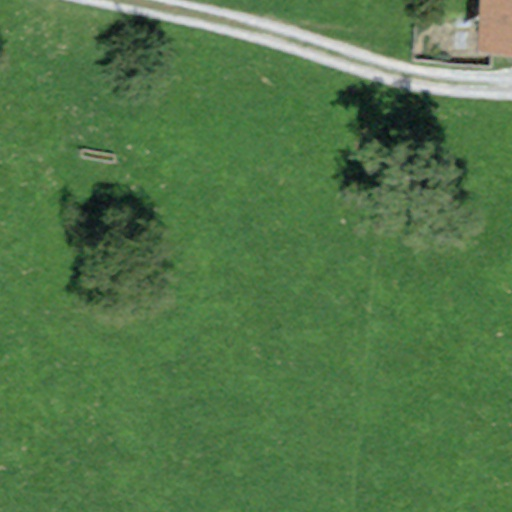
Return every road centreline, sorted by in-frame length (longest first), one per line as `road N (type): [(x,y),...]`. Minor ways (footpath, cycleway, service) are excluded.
road 1 (track): [(391,67),(110,0)]
road 2 (track): [(511,89),(391,67)]
